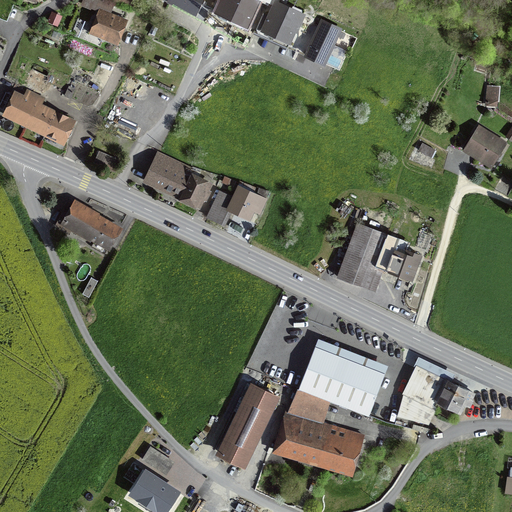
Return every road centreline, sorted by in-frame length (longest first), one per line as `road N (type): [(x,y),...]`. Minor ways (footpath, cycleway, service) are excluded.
road 1 (primary): [(27,156),(511,383)]
road 2 (residential): [(27,156),(28,195),(103,362),(153,422),(232,489),(274,511)]
road 3 (residential): [(371,511),(431,444),(458,428),(511,426)]
